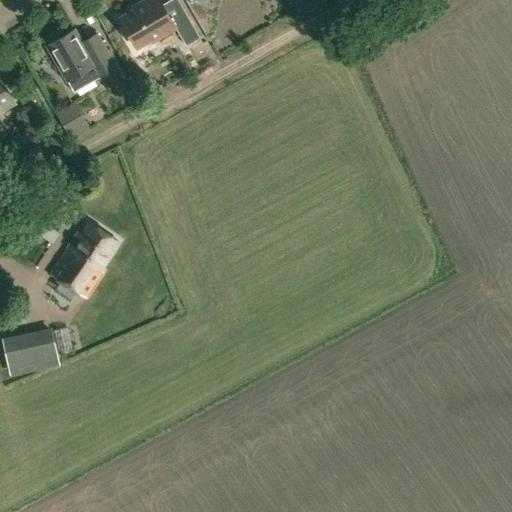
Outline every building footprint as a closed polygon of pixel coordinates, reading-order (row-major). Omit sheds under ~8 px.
[(187,47),(201,39),(185,11),(171,19),(160,0),(148,0),(134,8),(136,10),(120,19),(137,49),(152,40),(153,43),(177,29),(187,47)] [(122,78),(107,52),(97,35),(82,44),(75,31),(48,47),(75,93),(101,78),(106,87),(122,78)] [(0,112),(1,114),(16,104),(0,77),(0,112)] [(64,125),(72,139),(89,129),(81,115),(64,125)] [(30,165),(43,158),(36,145),(23,153),(30,165)] [(42,231),(55,236),(60,225),(47,219),(42,231)] [(68,249),(51,275),(60,281),(54,290),(70,301),(76,291),(87,298),(104,273),(101,271),(119,243),(90,223),(72,251),(68,249)] [(51,330),(3,341),(10,372),(58,362),(51,330)]
